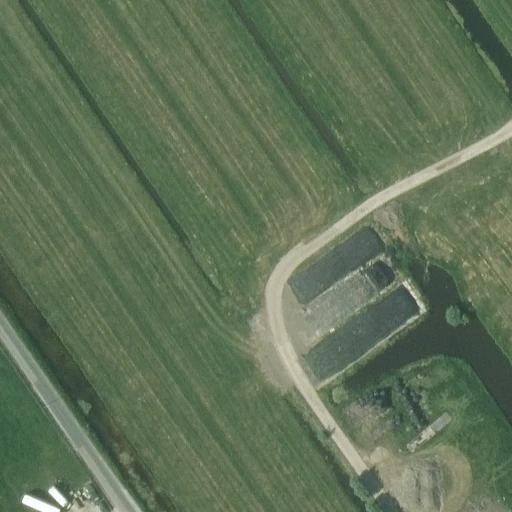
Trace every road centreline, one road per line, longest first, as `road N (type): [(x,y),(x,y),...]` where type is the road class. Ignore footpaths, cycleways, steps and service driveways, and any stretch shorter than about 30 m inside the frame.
road 1 (track): [(385,511),(280,348),(274,272),(511,131)]
road 2 (tertiary): [(125,511),(0,330)]
